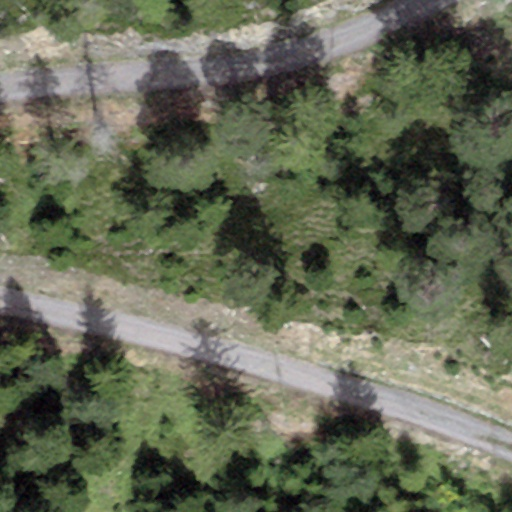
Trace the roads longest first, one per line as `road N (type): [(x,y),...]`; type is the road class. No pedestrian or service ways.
road 1 (track): [(0,309),(214,348),(511,446)]
road 2 (track): [(440,0),(346,42),(0,91)]
